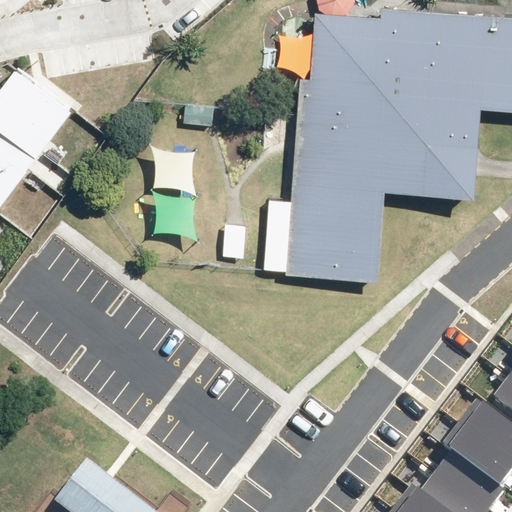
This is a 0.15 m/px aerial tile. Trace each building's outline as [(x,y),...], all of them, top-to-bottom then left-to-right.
[(511,18),(308,3),(287,275),(378,282),(384,196),(476,203),(483,108),(511,110),(511,18)] [(0,209),(80,106),(26,65),(8,89),(0,83),(0,209)] [(214,105),(183,103),(182,126),(213,128),(214,105)] [(254,221),(220,219),(217,262),(251,264),(254,221)] [(511,375),(493,400),(511,415),(511,375)] [(416,492),(401,511),(494,511),(509,492),(504,489),(511,477),(511,431),(478,408),(449,448),(455,453),(423,497),(416,492)] [(161,511),(81,457),(51,500),(67,511),(161,511)]
